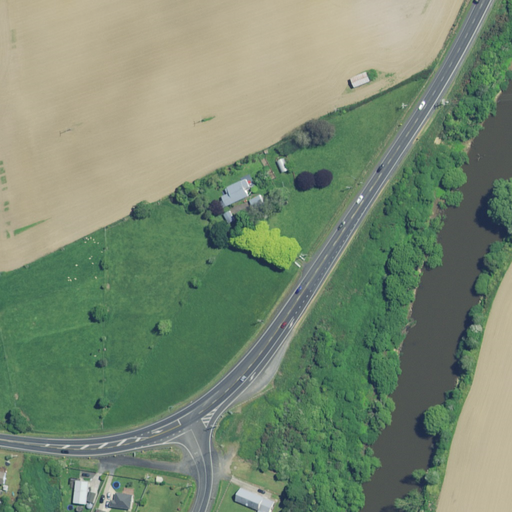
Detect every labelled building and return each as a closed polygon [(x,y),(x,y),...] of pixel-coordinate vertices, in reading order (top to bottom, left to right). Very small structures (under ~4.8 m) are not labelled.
[(372,82),(368,72),(352,79),(356,88),(372,82)] [(288,171),(284,160),(278,162),(282,173),(288,171)] [(253,186),(249,176),(241,179),(242,182),(226,189),(229,195),(223,197),(227,207),(250,196),(246,189),(253,186)] [(264,203),(261,196),(251,200),(254,208),(264,203)] [(235,221),(231,211),(224,214),(229,224),(235,221)] [(87,480),(74,479),(72,501),(85,502),(87,480)] [(268,511),(273,501),(240,487),(235,499),(258,509),(256,511),(268,511)] [(89,490),(86,499),(92,501),(95,492),(89,490)] [(109,498),(108,505),(129,508),(131,493),(114,490),(113,499),(109,498)]
